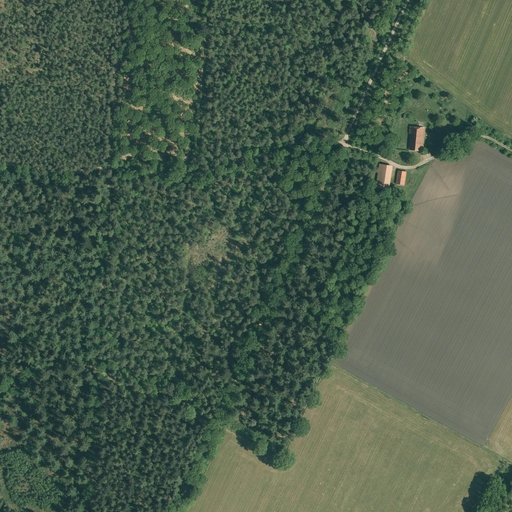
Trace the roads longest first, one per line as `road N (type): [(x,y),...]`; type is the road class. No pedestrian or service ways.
road 1 (track): [(122,0),(84,511)]
road 2 (track): [(175,511),(343,144)]
road 3 (track): [(181,397),(209,0)]
road 4 (track): [(0,165),(37,172),(110,165),(186,176),(343,144)]
road 5 (track): [(216,421),(181,397),(138,391),(77,361),(0,396)]
road 6 (track): [(205,50),(321,56),(296,122)]
road 7 (track): [(511,150),(478,136),(407,167),(343,144)]
road 8 (track): [(343,144),(411,0)]
